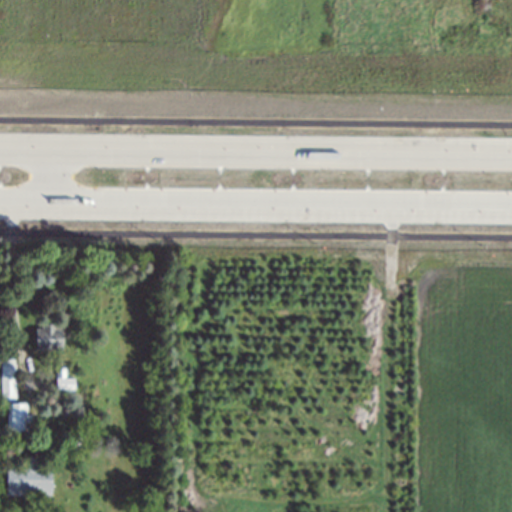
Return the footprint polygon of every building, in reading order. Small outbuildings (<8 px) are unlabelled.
[(61,347),(30,345),(31,328),(39,328),(40,321),(53,321),(53,326),(62,327),(61,347)] [(0,361),(15,361),(16,396),(7,396),(7,401),(0,401),(0,361)] [(69,388),(52,387),(53,365),(62,365),(61,373),(69,374),(69,388)] [(9,397),(22,397),(22,428),(8,428),(9,397)] [(60,439),(60,430),(78,430),(78,439),(60,439)] [(7,462),(48,463),(48,491),(7,490),(7,462)]
